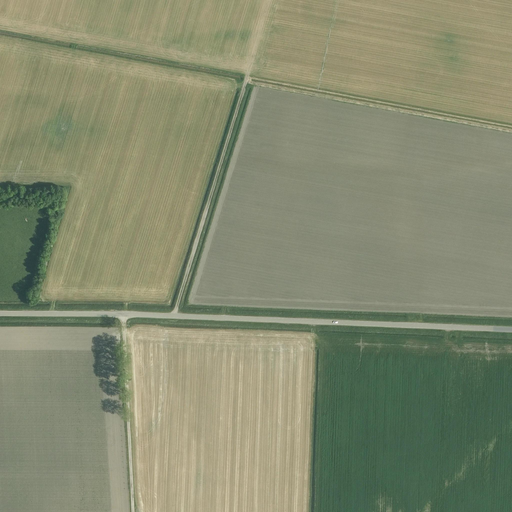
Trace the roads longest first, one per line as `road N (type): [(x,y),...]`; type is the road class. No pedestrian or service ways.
road 1 (tertiary): [(0,313),(511,330)]
road 2 (track): [(173,316),(246,75)]
